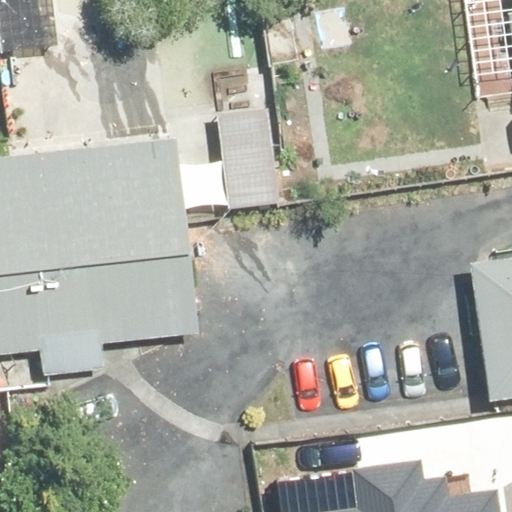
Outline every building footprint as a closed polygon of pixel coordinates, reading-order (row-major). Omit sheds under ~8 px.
[(511,0),(445,0),(462,106),(511,98),(511,0)] [(293,64),(262,66),(265,129),(296,127),(293,64)] [(258,101),(200,106),(209,215),(267,210),(258,101)] [(157,133),(0,151),(0,356),(34,352),(37,380),(94,373),(91,341),(182,330),(157,133)] [(511,257),(454,266),(474,403),(511,397),(511,257)] [(472,511),(454,422),(342,445),(354,506),(407,496),(410,511),(472,511)]
